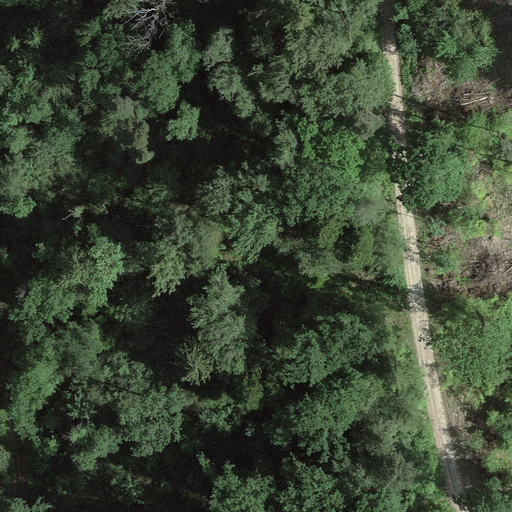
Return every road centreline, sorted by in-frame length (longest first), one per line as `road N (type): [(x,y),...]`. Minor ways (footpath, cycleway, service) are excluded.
road 1 (track): [(462,511),(440,442),(416,306),(388,0)]
road 2 (track): [(19,511),(0,306)]
